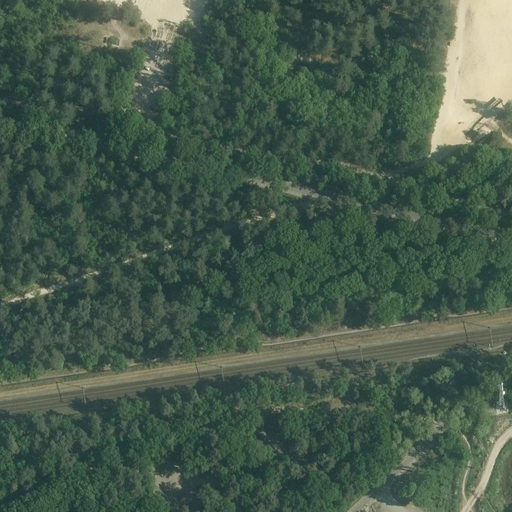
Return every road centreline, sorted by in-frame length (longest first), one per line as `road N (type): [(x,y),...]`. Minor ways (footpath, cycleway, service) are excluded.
road 1 (tertiary): [(511,239),(158,154),(0,130)]
road 2 (unknown): [(0,100),(113,111),(140,127),(428,187)]
road 3 (tertiary): [(354,511),(511,362)]
